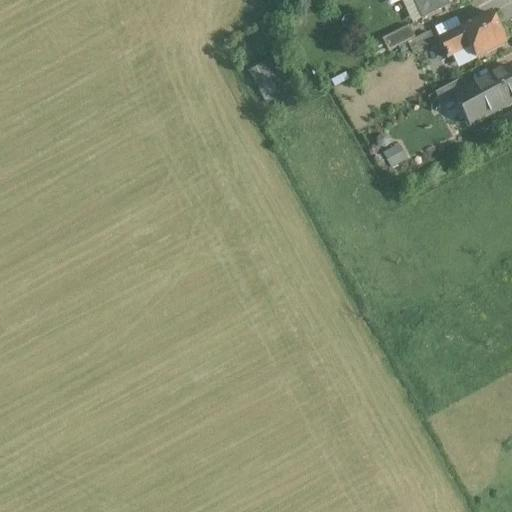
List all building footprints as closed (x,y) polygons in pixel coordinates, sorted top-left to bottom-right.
[(410,0),(421,22),(449,9),(447,4),(455,0),(410,0)] [(491,15),(461,30),(461,31),(439,41),(447,59),(469,48),(475,61),(505,46),(504,43),(507,41),(502,30),(498,32),(491,15)] [(408,29),(382,42),(387,54),(414,40),(408,29)] [(428,35),(408,45),(412,55),(433,45),(428,35)] [(270,61),(250,70),(264,101),(284,92),(270,61)] [(467,93),(454,100),(455,101),(469,126),(472,127),(511,105),(511,71),(511,69),(467,93)] [(461,81),(434,96),(442,109),(455,101),(454,100),(467,93),(461,81)]
